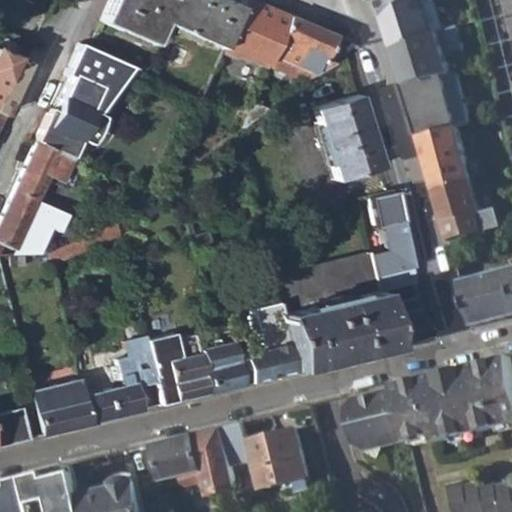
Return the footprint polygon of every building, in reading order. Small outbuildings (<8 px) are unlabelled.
[(107,0),(99,20),(153,43),(163,20),(220,45),(222,40),(237,4),(228,0),(107,0)] [(285,15),(253,0),(239,0),(237,4),(222,40),(220,45),(218,51),(232,57),(236,56),(238,50),(249,54),(246,60),(263,66),(268,54),(268,53),(285,15)] [(377,0),(383,18),(410,0),(377,0)] [(511,32),(504,0),(478,0),(511,138),(511,32)] [(268,54),(312,73),(340,51),(350,43),(285,15),(268,53),(268,54)] [(218,51),(220,45),(163,20),(153,43),(149,50),(161,56),(153,77),(198,98),(218,51)] [(405,87),(445,76),(440,54),(437,55),(435,48),(417,53),(407,22),(386,28),(405,87)] [(77,43),(63,74),(70,77),(54,111),(48,108),(43,118),(32,141),(67,157),(71,159),(80,140),(91,145),(97,135),(102,137),(105,129),(101,128),(104,115),(93,111),(105,86),(99,83),(111,58),(98,52),(77,43)] [(0,112),(1,113),(24,61),(0,50),(0,112)] [(236,56),(246,60),(249,54),(238,50),(236,56)] [(405,87),(421,137),(458,127),(455,116),(469,111),(458,73),(445,76),(405,87)] [(318,143),(330,177),(375,163),(353,92),(307,106),(316,135),(311,136),(314,144),(318,143)] [(237,125),(239,126),(263,108),(248,102),(237,125)] [(421,137),(435,189),(471,180),(473,180),(458,127),(421,137)] [(11,189),(33,198),(45,172),(58,178),(67,157),(32,141),(11,189)] [(471,180),(435,189),(449,243),(480,235),(476,220),(481,219),(471,180)] [(384,220),(396,268),(409,265),(391,187),(383,189),(353,197),(360,226),(384,220)] [(0,212),(0,242),(10,247),(33,198),(11,189),(0,212)] [(47,248),(50,261),(117,231),(114,219),(97,227),(48,248),(47,248)] [(275,296),(295,369),(389,346),(379,304),(374,287),(371,274),(366,250),(269,274),(275,296)] [(371,274),(374,287),(412,278),(409,265),(396,268),(371,274)] [(511,269),(460,282),(472,327),(511,317),(511,269)] [(379,304),(389,346),(426,337),(418,302),(416,295),(379,304)] [(295,369),(275,296),(246,303),(249,308),(246,311),(249,320),(249,321),(249,322),(253,323),(258,341),(256,342),(255,342),(254,343),(254,344),(253,345),(254,346),(242,349),(244,354),(233,356),(228,340),(196,349),(197,352),(208,392),(295,369)] [(208,392),(197,352),(169,358),(163,333),(143,338),(146,349),(153,381),(159,404),(208,392)] [(120,383),(80,393),(87,421),(138,409),(133,386),(153,381),(146,349),(113,357),(120,383)] [(439,436),(441,445),(511,426),(511,358),(399,386),(397,387),(410,444),(413,443),(439,436)] [(28,388),(39,433),(87,421),(80,393),(76,375),(28,388)] [(347,407),(353,430),(362,433),(367,455),(378,461),(383,450),(410,444),(397,387),(352,398),(347,407)] [(16,404),(0,407),(0,443),(25,437),(16,404)] [(226,429),(156,447),(165,483),(205,473),(209,493),(241,485),(226,429)] [(357,448),(367,455),(362,433),(353,430),(357,448)] [(250,444),(262,490),(309,478),(298,433),(250,444)] [(31,477),(0,485),(0,511),(61,511),(59,500),(38,506),(31,477)] [(80,497),(84,511),(143,511),(135,481),(134,480),(131,480),(129,480),(126,480),(119,482),(116,483),(115,485),(114,486),(115,488),(80,497)] [(511,511),(511,483),(498,487),(498,483),(482,487),(481,482),(466,486),(466,482),(448,487),(455,511),(511,511)]
